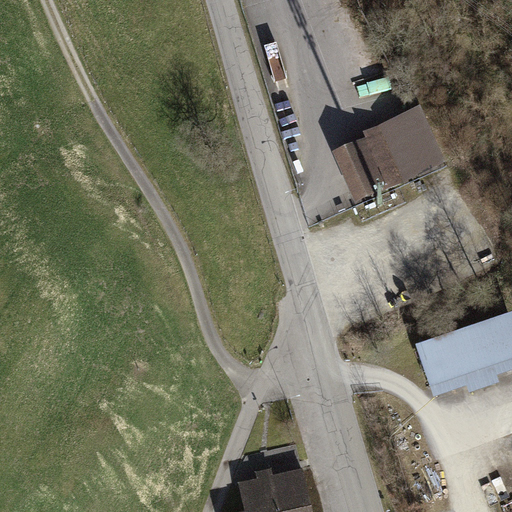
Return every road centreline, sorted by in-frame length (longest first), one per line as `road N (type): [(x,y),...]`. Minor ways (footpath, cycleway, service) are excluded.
road 1 (unclassified): [(370,511),(223,0)]
road 2 (track): [(259,383),(218,351),(175,229),(93,98),(48,0)]
road 3 (track): [(211,511),(259,383),(318,331)]
